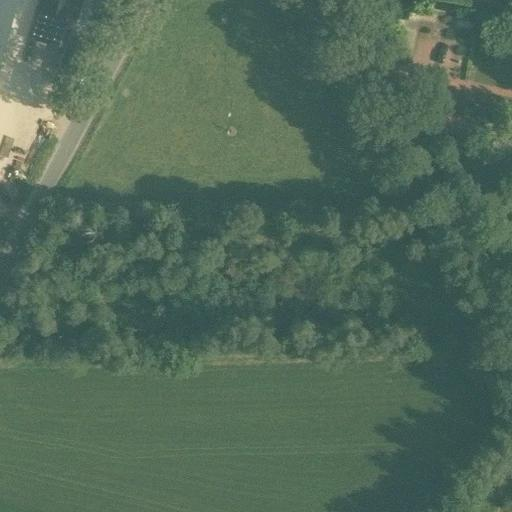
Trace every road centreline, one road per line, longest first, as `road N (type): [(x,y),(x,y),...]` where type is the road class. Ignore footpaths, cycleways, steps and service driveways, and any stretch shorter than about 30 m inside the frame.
road 1 (unclassified): [(0,278),(142,0)]
road 2 (track): [(425,157),(332,0)]
